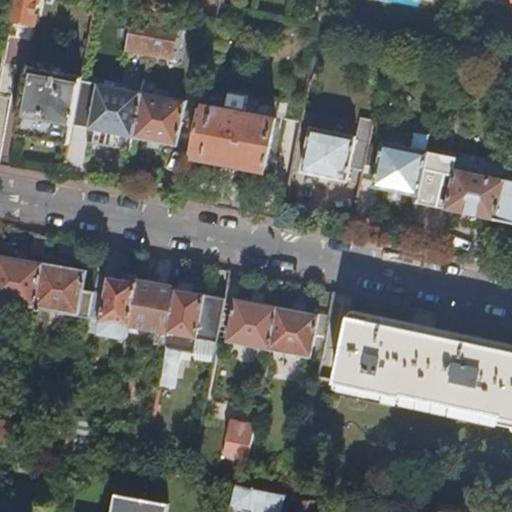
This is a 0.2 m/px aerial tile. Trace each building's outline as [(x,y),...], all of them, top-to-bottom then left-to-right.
[(34,24),(38,0),(16,0),(15,5),(13,20),(16,21),(16,23),(30,26),(30,23),(34,24)] [(179,0),(178,5),(214,16),(218,0),(179,0)] [(130,50),(151,54),(157,21),(136,17),(132,35),(128,34),(125,46),(130,47),(130,50)] [(157,21),(151,54),(178,59),(181,44),(175,42),(178,25),(157,21)] [(13,133),(71,144),(74,126),(83,81),(83,78),(25,66),(13,133)] [(143,93),(83,81),(74,126),(135,137),(143,93)] [(143,93),(135,137),(180,146),(188,101),(143,93)] [(203,107),(194,154),(206,157),(205,159),(268,170),(277,119),(248,113),(248,111),(245,111),(244,113),(215,107),(215,109),(203,107)] [(370,143),(374,121),(361,119),(357,137),(312,128),(303,172),(349,181),(352,167),(364,170),(365,169),(370,143)] [(370,143),(365,169),(377,171),(374,186),(419,196),(428,151),(383,142),(382,146),(370,143)] [(418,203),(511,222),(511,180),(457,169),(460,156),(429,149),(428,151),(419,196),(418,203)] [(0,254),(0,299),(37,306),(45,262),(0,254)] [(45,262),(37,306),(91,317),(96,292),(86,290),(89,271),(45,262)] [(131,326),(139,282),(111,277),(100,334),(129,339),(131,326)] [(180,286),(140,279),(139,282),(131,326),(171,334),(179,290),(180,286)] [(171,334),(169,346),(197,351),(207,295),(179,290),(171,334)] [(271,349),(279,306),(237,298),(230,341),(271,349)] [(313,357),(321,314),(279,306),(271,349),(313,357)] [(321,314),(313,357),(323,359),(331,316),(321,314)] [(511,349),(350,316),(336,381),(404,397),(405,394),(502,415),(502,417),(511,419),(511,349)] [(158,387),(179,390),(185,352),(164,348),(158,387)] [(0,419),(0,442),(3,443),(11,444),(15,422),(0,419)] [(253,443),(256,425),(233,420),(229,439),(253,443)] [(66,453),(71,427),(56,424),(50,451),(66,453)] [(315,511),(317,501),(296,497),(244,486),(235,484),(231,507),(255,511),(315,511)] [(115,511),(168,511),(170,504),(118,495),(115,511)]
